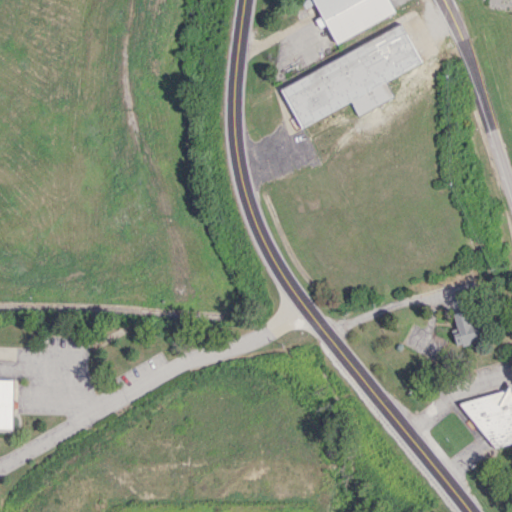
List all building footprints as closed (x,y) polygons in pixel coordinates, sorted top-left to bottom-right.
[(394,15),(387,0),(313,0),(321,16),(315,18),(318,27),(326,24),(334,41),(394,15)] [(385,79),(421,63),(403,26),(279,83),(299,126),(351,102),(356,114),(393,98),(385,79)] [(458,331),(452,333),(457,347),(481,339),(470,308),(452,314),(458,331)] [(0,378),(13,379),(12,428),(0,428),(0,378)] [(469,399),(482,450),(511,442),(511,388),(469,399)]
